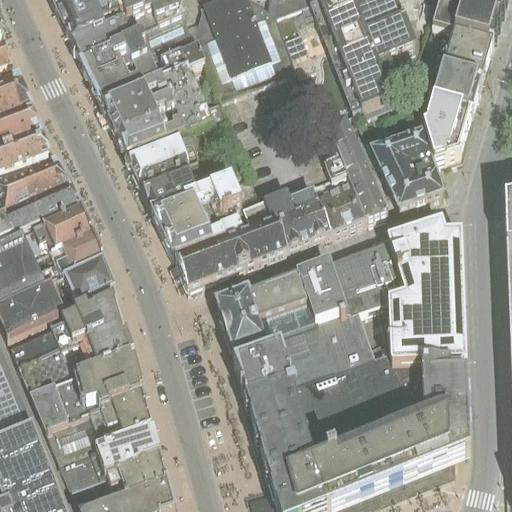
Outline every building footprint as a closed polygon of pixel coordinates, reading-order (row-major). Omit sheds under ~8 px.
[(46,0),(52,14),(87,0),(46,0)] [(142,50),(141,51),(146,64),(181,49),(186,46),(192,46),(197,29),(186,33),(184,27),(182,28),(172,0),(87,0),(52,14),(71,54),(133,29),(142,50)] [(275,22),(312,9),(310,0),(237,0),(240,4),(275,22)] [(310,0),(312,9),(359,121),(402,105),(388,69),(415,59),(404,31),(402,32),(392,6),(384,2),(383,0),(310,0)] [(493,55),(508,0),(442,0),(431,36),(492,55),(493,55)] [(297,79),(275,22),(240,4),(225,9),(266,114),(297,101),(289,83),(297,79)] [(181,49),(184,56),(194,51),(197,56),(204,74),(219,110),(233,104),(241,124),(266,114),(225,9),(205,16),(197,29),(192,46),(186,46),(181,49)] [(81,75),(141,51),(142,50),(133,29),(71,54),(81,75)] [(481,93),(492,55),(431,36),(420,75),(436,80),(481,93)] [(146,64),(141,51),(81,75),(91,95),(184,56),(181,49),(146,64)] [(91,95),(101,116),(188,80),(204,74),(197,56),(194,51),(184,56),(91,95)] [(0,55),(0,79),(10,76),(11,76),(12,75),(11,74),(2,55),(0,55)] [(101,116),(109,134),(195,97),(188,80),(101,116)] [(472,126),(481,93),(436,80),(426,113),(472,126)] [(422,101),(425,91),(416,88),(412,99),(414,104),(422,101)] [(0,129),(31,118),(20,90),(0,97),(0,129)] [(203,115),(195,97),(109,134),(117,152),(216,111),(203,115)] [(117,152),(126,170),(177,149),(177,150),(224,133),(216,111),(117,152)] [(426,113),(419,111),(417,125),(422,142),(432,176),(433,176),(460,168),(472,126),(426,113)] [(0,152),(39,137),(31,118),(0,129),(0,152)] [(343,183),(347,192),(365,233),(386,225),(344,128),(321,138),(328,189),(343,183)] [(41,140),(39,137),(0,152),(0,183),(50,164),(40,142),(34,145),(33,144),(41,140)] [(402,149),(411,182),(420,214),(442,207),(435,184),(432,176),(422,142),(402,149)] [(383,190),(411,182),(402,149),(381,157),(376,143),(363,147),(370,162),(383,190)] [(126,170),(139,197),(196,174),(197,168),(193,157),(185,155),(180,157),(177,150),(177,149),(126,170)] [(0,223),(68,192),(55,172),(0,191),(0,223)] [(196,174),(139,197),(151,223),(195,206),(192,197),(203,192),(196,174)] [(398,222),(420,214),(411,182),(383,190),(398,222)] [(68,193),(68,192),(0,223),(0,249),(78,214),(69,194),(68,193)] [(231,192),(195,206),(151,223),(151,224),(163,248),(201,233),(194,218),(212,211),(219,226),(239,218),(241,217),(231,192)] [(365,233),(347,192),(313,205),(327,239),(328,239),(331,246),(365,233)] [(182,269),(174,272),(187,302),(255,275),(269,270),(330,246),(327,239),(313,205),(312,202),(289,211),(285,203),(262,212),(261,209),(241,217),(239,218),(249,242),(232,248),(225,251),(182,269)] [(0,287),(91,244),(79,219),(0,256),(0,287)] [(180,266),(182,269),(225,251),(224,249),(242,242),(237,228),(218,235),(219,240),(206,245),(201,233),(163,248),(173,269),(180,266)] [(298,286),(298,287),(307,314),(314,339),(360,324),(387,316),(403,310),(392,274),(446,272),(445,248),(441,237),(387,254),(357,265),(328,275),(315,280),(298,286)] [(0,317),(103,270),(91,244),(0,287),(0,317)] [(115,299),(103,270),(0,317),(0,334),(6,350),(58,326),(58,325),(69,320),(69,321),(115,299)] [(450,380),(446,272),(392,274),(403,310),(387,316),(389,366),(389,376),(390,379),(421,378),(421,380),(450,380)] [(264,356),(314,339),(307,314),(298,287),(247,305),(216,316),(230,360),(231,366),(264,356)] [(113,309),(75,327),(98,382),(130,369),(113,309)] [(314,481),(423,437),(421,380),(421,378),(390,379),(389,376),(389,366),(374,370),(360,324),(314,339),(264,356),(231,366),(245,410),(269,494),(314,481)] [(31,407),(98,382),(75,327),(74,327),(75,328),(11,357),(10,357),(30,406),(31,407)] [(0,459),(32,446),(0,368),(0,459)] [(31,407),(46,444),(142,409),(130,369),(98,382),(31,407)] [(377,511),(454,482),(454,472),(451,419),(448,419),(447,391),(450,391),(450,380),(421,380),(423,437),(314,481),(269,494),(274,511),(377,511)] [(151,443),(142,409),(46,444),(60,478),(151,443)] [(60,478),(70,502),(159,470),(151,443),(60,478)] [(59,511),(56,504),(32,446),(0,459),(0,511),(59,511)] [(164,485),(162,481),(161,477),(165,476),(163,469),(159,470),(70,502),(73,511),(126,511),(167,497),(166,492),(169,491),(168,485),(164,485)] [(171,511),(167,497),(126,511),(171,511)]
